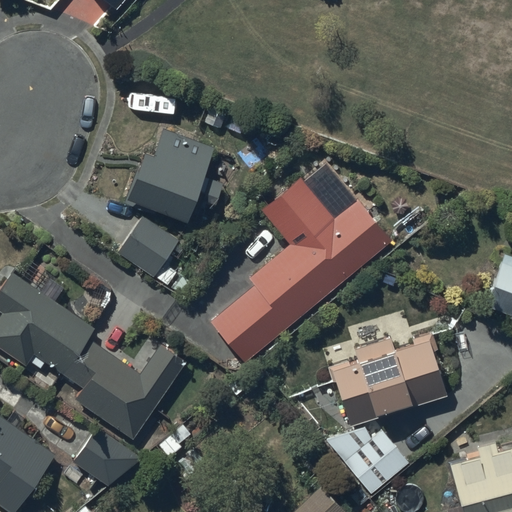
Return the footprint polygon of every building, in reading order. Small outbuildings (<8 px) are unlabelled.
[(143,143),(125,191),(186,214),(189,205),(197,208),(202,194),(215,199),(223,180),(202,172),(212,144),(161,125),(153,147),(143,143)] [(210,316),(245,358),(392,236),(357,194),(334,213),(299,171),(259,204),(289,240),(250,272),(256,279),(210,316)] [(142,212),(117,247),(167,282),(177,266),(172,263),(176,258),(167,252),(178,236),(142,212)] [(511,252),(502,248),(483,301),(510,311),(509,314),(511,315),(511,252)] [(13,267),(0,285),(0,304),(5,308),(0,315),(0,341),(26,360),(30,356),(40,363),(46,355),(87,384),(79,395),(134,433),(188,356),(160,336),(140,364),(94,332),(100,324),(59,295),(67,284),(49,272),(39,286),(13,267)] [(356,355),(331,363),(349,422),(446,392),(428,333),(393,344),(389,334),(353,345),(356,355)] [(0,500),(14,511),(57,450),(0,410),(0,500)] [(70,456),(61,470),(87,488),(98,474),(113,485),(138,451),(98,422),(72,458),(70,456)] [(367,422),(325,434),(370,489),(408,458),(381,425),(373,435),(367,422)] [(511,511),(511,439),(448,456),(463,511),(511,511)] [(345,511),(346,511),(319,482),(286,511),(345,511)]
